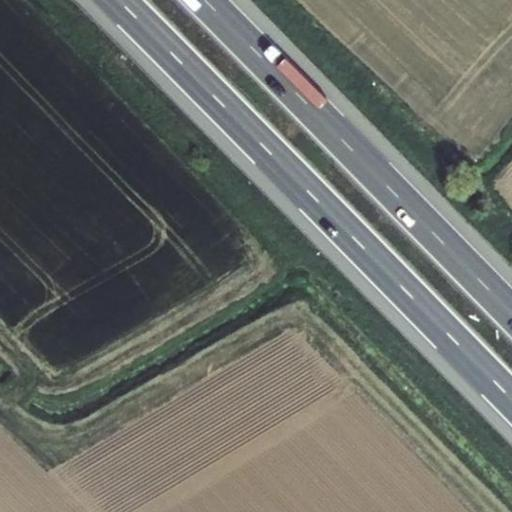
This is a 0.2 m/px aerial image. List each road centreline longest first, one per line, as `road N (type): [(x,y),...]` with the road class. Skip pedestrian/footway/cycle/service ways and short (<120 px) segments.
road 1 (motorway): [(117,0),(511,399)]
road 2 (motorway): [(511,314),(204,0)]
